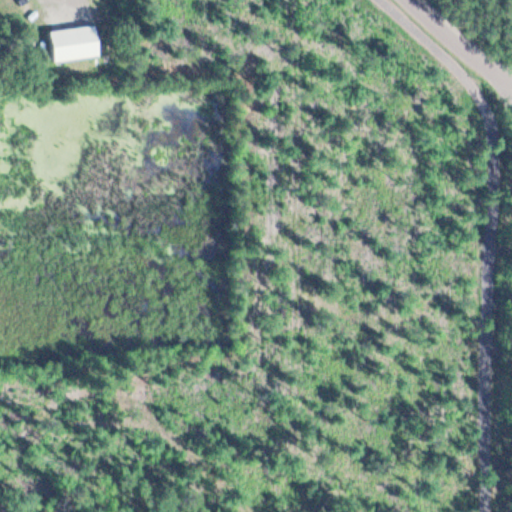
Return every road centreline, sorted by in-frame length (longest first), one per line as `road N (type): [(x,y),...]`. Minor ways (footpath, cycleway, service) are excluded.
road 1 (track): [(258,511),(240,500),(0,481)]
road 2 (residential): [(511,87),(405,0)]
